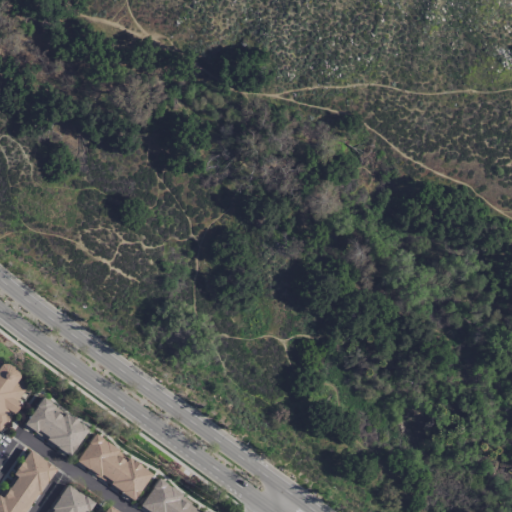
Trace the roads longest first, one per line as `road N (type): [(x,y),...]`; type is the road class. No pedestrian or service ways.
road 1 (secondary): [(314,511),(0,278)]
road 2 (secondary): [(0,310),(273,511)]
road 3 (track): [(19,437),(127,511)]
